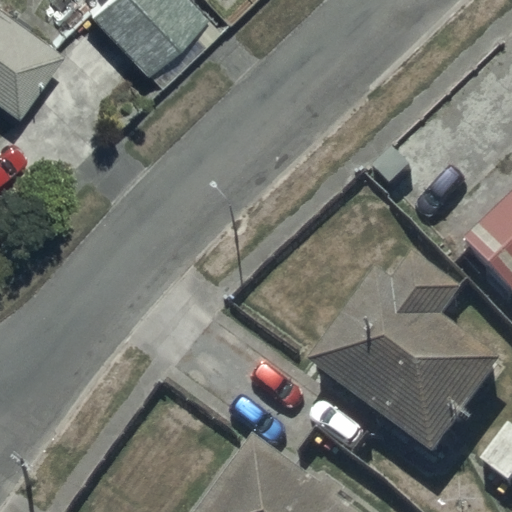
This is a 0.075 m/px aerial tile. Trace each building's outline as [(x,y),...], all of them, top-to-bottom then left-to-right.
[(203,16),(187,0),(105,0),(86,19),(140,76),(203,16)] [(0,14),(0,111),(13,121),(59,59),(0,14)] [(511,210),(466,255),(511,302),(511,210)] [(378,283),(310,379),(434,470),(505,374),(446,331),(464,306),(415,270),(396,296),(378,283)] [(253,453),(211,511),(340,511),(345,506),(327,494),(320,502),(253,453)]
